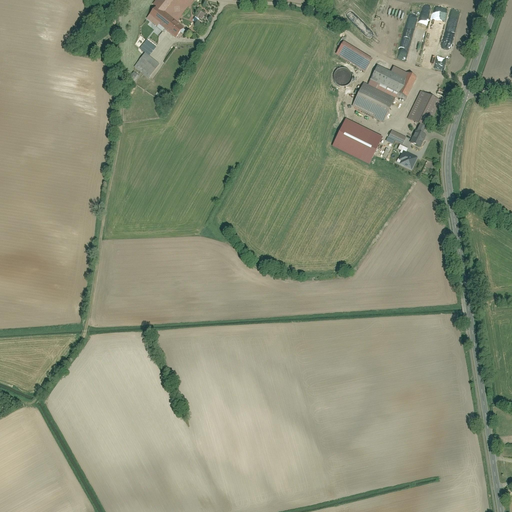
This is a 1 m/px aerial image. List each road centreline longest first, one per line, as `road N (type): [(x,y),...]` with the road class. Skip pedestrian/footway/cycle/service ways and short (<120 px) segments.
road 1 (secondary): [(500,511),(447,161),(469,82)]
road 2 (unclassified): [(220,0),(315,11),(376,54),(469,82)]
road 3 (unknown): [(121,0),(121,139)]
